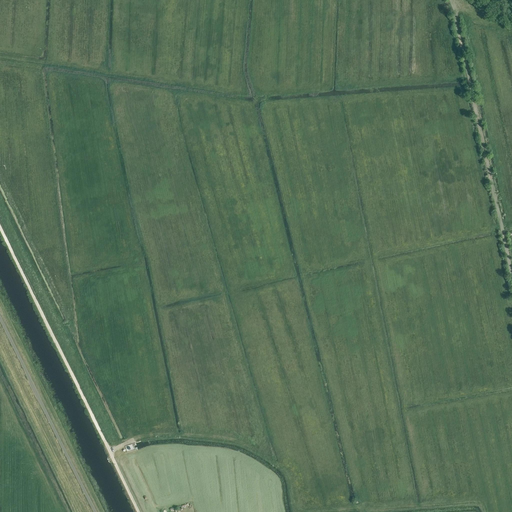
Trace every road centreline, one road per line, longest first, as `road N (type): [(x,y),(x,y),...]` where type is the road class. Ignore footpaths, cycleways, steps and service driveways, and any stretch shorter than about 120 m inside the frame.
road 1 (track): [(138,511),(0,226)]
road 2 (unclassified): [(93,511),(0,324)]
